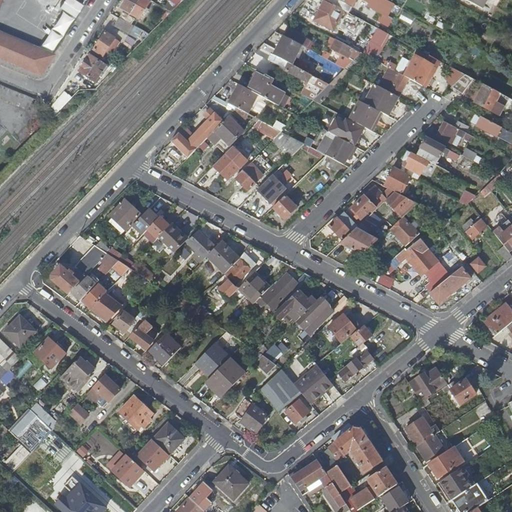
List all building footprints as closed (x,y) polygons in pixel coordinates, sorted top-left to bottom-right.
[(0,0),(0,56),(40,74),(53,55),(0,32),(0,0)] [(76,17),(86,0),(71,0),(65,10),(76,17)] [(140,19),(152,1),(149,0),(127,0),(121,9),(140,19)] [(355,0),(325,0),(325,1),(345,11),(345,10),(349,12),(355,0)] [(378,12),(384,0),(373,0),(369,7),(378,12)] [(466,0),(483,8),(487,0),(466,0)] [(345,11),(325,1),(320,10),(323,11),(317,22),(334,32),(345,11)] [(323,11),(320,10),(314,21),(317,22),(323,11)] [(123,13),(119,18),(132,24),(135,19),(123,13)] [(129,34),(134,25),(132,24),(119,18),(115,26),(129,34)] [(377,28),(364,54),(377,61),(390,35),(377,28)] [(302,46),(307,49),(310,42),(288,31),(284,37),(302,46)] [(94,50),(104,57),(115,39),(105,32),(94,50)] [(276,50),(264,44),(260,48),(292,65),(302,46),(284,37),(283,36),(276,50)] [(115,39),(104,57),(108,59),(120,42),(115,39)] [(361,53),(336,40),(331,49),(353,60),(361,53)] [(292,65),(260,48),(255,54),(282,68),(281,70),(284,71),(307,83),(311,76),(292,65)] [(366,56),(363,54),(361,53),(353,60),(345,69),(348,71),(351,67),(353,69),(366,56)] [(79,72),(95,82),(99,76),(102,78),(104,75),(102,73),(106,67),(90,56),(79,72)] [(409,78),(422,85),(428,74),(419,69),(420,67),(416,64),(412,71),(408,69),(404,76),(409,78)] [(452,67),(444,80),(455,87),(463,74),(452,67)] [(409,78),(404,76),(394,70),(391,75),(396,78),(389,92),(399,97),(409,78)] [(257,71),(247,90),(267,100),(277,106),(284,94),(270,86),(273,79),(257,71)] [(311,76),(307,83),(313,87),(318,79),(311,76)] [(316,98),(328,85),(318,79),(313,87),(310,93),(304,90),(301,94),(313,100),(314,99),(316,98)] [(500,96),(501,94),(483,84),(474,102),(490,111),(499,95),(500,96)] [(238,85),(228,104),(237,108),(257,119),(267,100),(247,90),(238,85)] [(333,89),(328,85),(316,98),(320,101),(321,102),(333,89)] [(388,117),(399,97),(383,89),(373,109),(379,112),(380,112),(381,113),(388,117)] [(379,112),(373,109),(367,105),(361,102),(354,114),(351,121),(370,131),(381,113),(380,112),(379,112)] [(188,142),(196,150),(214,131),(223,123),(210,110),(204,116),(209,121),(188,142)] [(348,111),(344,117),(351,121),(354,114),(348,111)] [(223,123),(214,131),(215,132),(208,138),(225,154),(231,148),(230,147),(244,132),(228,117),(227,118),(223,123)] [(511,134),(501,128),(481,117),(476,126),(496,137),(497,136),(511,144),(511,149),(509,153),(511,155),(511,134)] [(346,120),(337,137),(353,146),(360,134),(363,135),(365,132),(362,130),(363,129),(346,120)] [(262,122),(257,132),(277,141),(284,125),(276,121),(273,127),(262,122)] [(463,138),(465,133),(454,128),(443,122),(436,136),(451,144),(456,135),(461,137),(463,138)] [(457,122),(454,128),(465,133),(468,128),(457,122)] [(285,130),(273,141),(289,158),(301,148),(285,130)] [(188,142),(180,134),(172,142),(188,158),(196,150),(188,142)] [(337,137),(332,135),(328,142),(332,144),(331,146),(339,150),(336,156),(333,155),(331,158),(339,163),(343,165),(353,146),(337,137)] [(456,135),(451,144),(456,146),(461,137),(456,135)] [(425,138),(416,155),(435,165),(443,151),(448,153),(446,156),(455,161),(458,156),(425,138)] [(465,148),(462,155),(473,161),(476,154),(465,148)] [(403,164),(399,171),(418,180),(422,171),(424,172),(429,164),(408,153),(407,153),(406,153),(403,159),(403,160),(403,161),(409,164),(407,166),(403,164)] [(225,154),(213,167),(228,181),(240,169),(225,154)] [(331,158),(327,156),(326,156),(322,163),(335,170),(339,163),(331,158)] [(262,171),(268,166),(262,157),(256,161),(262,171)] [(256,184),(253,181),(258,175),(261,173),(251,163),(235,179),(248,192),(256,184)] [(396,169),(394,168),(385,185),(402,194),(411,178),(396,170),(396,169)] [(502,178),(499,174),(486,186),(488,189),(489,190),(502,178)] [(253,181),(256,184),(261,178),(258,175),(253,181)] [(286,189),(273,176),(257,191),(271,204),(286,189)] [(374,187),(365,196),(372,203),(375,200),(380,205),(385,200),(394,192),(387,188),(381,194),(374,187)] [(489,190),(488,189),(482,194),(485,198),(491,192),(489,190)] [(402,217),(410,210),(417,204),(394,192),(385,200),(402,218),(402,217)] [(365,196),(364,195),(350,209),(360,219),(369,210),(371,212),(376,207),(372,203),(365,196)] [(285,196),(273,208),(285,220),(297,208),(285,196)] [(125,200),(110,216),(112,218),(126,230),(131,225),(141,215),(125,200)] [(417,216),(425,208),(417,204),(410,210),(417,216)] [(461,216),(467,212),(466,211),(470,207),(469,206),(459,214),(461,216)] [(466,211),(467,212),(471,218),(476,214),(470,207),(466,211)] [(142,217),(132,227),(142,236),(148,230),(159,219),(149,209),(142,217)] [(353,222),(344,212),(336,219),(350,234),(355,229),(358,226),(353,222)] [(141,215),(131,225),(132,227),(142,217),(141,215)] [(148,230),(157,239),(159,237),(168,228),(170,226),(160,217),(159,219),(148,230)] [(402,218),(390,229),(406,246),(418,235),(414,230),(418,226),(414,222),(410,225),(402,217),(402,218)] [(122,234),(126,230),(112,218),(109,221),(122,234)] [(328,226),(342,241),(350,234),(336,219),(328,226)] [(465,229),(466,231),(466,232),(472,239),(486,227),(480,220),(469,228),(468,226),(465,229)] [(492,232),(504,247),(509,252),(511,249),(511,226),(507,221),(492,232)] [(168,228),(159,237),(175,252),(187,240),(179,233),(176,236),(168,228)] [(340,244),(361,256),(364,254),(377,241),(355,229),(350,234),(342,241),(340,244)] [(204,260),(207,256),(215,248),(214,247),(215,246),(208,240),(208,241),(198,231),(187,243),(204,260)] [(420,240),(415,242),(437,269),(441,265),(420,240)] [(101,241),(96,246),(107,253),(107,254),(111,250),(101,241)] [(377,241),(364,254),(369,260),(383,247),(377,241)] [(207,256),(224,274),(239,259),(222,242),(215,248),(207,256)] [(85,276),(107,253),(96,246),(95,246),(74,268),(77,270),(85,276)] [(411,248),(413,250),(404,257),(415,271),(419,268),(424,273),(432,267),(416,247),(415,248),(413,246),(411,248)] [(501,249),(509,260),(511,257),(511,256),(509,252),(504,247),(501,249)] [(111,250),(107,254),(118,261),(123,256),(112,248),(111,250)] [(498,251),(506,262),(509,260),(501,249),(498,251)] [(240,260),(226,274),(236,284),(256,264),(245,252),(240,260)] [(129,268),(134,263),(124,255),(123,256),(118,261),(129,268)] [(485,267),(478,258),(470,264),(477,273),(485,267)] [(224,274),(225,274),(226,274),(240,260),(239,259),(224,274)] [(106,293),(129,269),(129,268),(118,261),(113,267),(118,272),(102,289),(99,286),(83,302),(90,309),(98,301),(106,293)] [(149,282),(154,277),(137,261),(134,263),(129,268),(129,269),(149,282)] [(69,294),(86,276),(85,276),(77,270),(72,276),(62,266),(52,275),(53,280),(69,294)] [(436,287),(429,293),(439,305),(470,278),(461,267),(455,272),(454,270),(449,274),(450,276),(436,287)] [(436,287),(450,276),(449,274),(443,267),(429,279),(436,287)] [(239,289),(254,304),(256,303),(269,288),(254,273),(239,289)] [(271,310),(275,314),(297,291),(311,277),(305,274),(296,283),(287,274),(275,286),(273,284),(269,288),(256,303),(261,307),(268,300),(274,306),(271,310)] [(80,301),(96,285),(88,277),(72,294),(80,301)] [(239,289),(235,287),(228,279),(217,290),(227,301),(239,289)] [(318,289),(308,299),(314,304),(324,295),(318,289)] [(297,291),(275,314),(281,320),(288,313),(293,308),(296,312),(293,314),(299,320),(314,304),(308,299),(307,300),(297,291)] [(121,307),(106,293),(98,301),(90,309),(107,322),(121,307)] [(297,322),(296,323),(304,331),(314,321),(316,323),(328,311),(326,308),(333,301),(325,293),(324,295),(314,304),(299,320),(297,322)] [(484,322),(495,336),(510,324),(511,322),(511,303),(500,314),(497,311),(484,322)] [(165,309),(160,305),(144,322),(132,335),(130,337),(147,350),(153,341),(142,333),(165,309)] [(208,320),(213,316),(201,306),(196,312),(208,320)] [(132,335),(144,322),(138,317),(135,320),(124,312),(113,325),(125,334),(127,331),(132,335)] [(328,327),(341,343),(356,331),(343,315),(328,327)] [(36,331),(20,316),(5,332),(21,347),(36,331)] [(363,326),(353,335),(358,342),(356,344),(359,347),(372,336),(363,326)] [(181,348),(166,333),(162,337),(149,351),(164,365),(181,348)] [(0,380),(6,386),(15,377),(9,371),(20,359),(0,338),(0,360),(3,364),(1,366),(0,365),(0,380)] [(66,354),(49,338),(35,353),(51,369),(66,354)] [(277,342),(263,356),(273,362),(285,350),(277,342)] [(230,359),(216,344),(197,363),(207,373),(211,369),(215,374),(228,361),(230,359)] [(366,352),(339,374),(345,382),(373,360),(366,352)] [(276,366),(263,356),(256,363),(267,375),(276,366)] [(80,358),(69,369),(82,381),(95,368),(88,362),(87,364),(80,358)] [(228,361),(215,374),(206,382),(221,397),(243,376),(228,361)] [(322,371),(326,368),(322,362),(317,365),(322,371)] [(317,366),(294,385),(301,393),(310,404),(319,397),(317,395),(331,383),(330,381),(317,366)] [(409,385),(421,403),(428,399),(427,398),(447,385),(437,369),(426,376),(424,374),(416,380),(409,385)] [(294,385),(281,370),(260,391),(265,396),(278,413),(288,402),(289,403),(301,393),(294,385)] [(93,388),(87,394),(91,397),(97,391),(101,395),(109,402),(120,390),(105,376),(93,388)] [(465,381),(462,376),(448,385),(451,389),(450,390),(451,391),(461,405),(476,395),(466,380),(465,381)] [(33,386),(39,392),(48,384),(42,378),(33,386)] [(97,391),(91,397),(95,402),(101,395),(97,391)] [(265,396),(260,391),(252,400),(256,404),(265,396)] [(141,401),(135,396),(119,412),(138,430),(153,413),(147,407),(149,406),(142,400),(141,401)] [(235,413),(236,414),(243,420),(250,426),(248,429),(256,435),(269,418),(249,402),(245,399),(235,413)] [(299,400),(285,412),(295,424),(309,412),(299,400)] [(78,404),(71,411),(82,422),(89,414),(78,404)] [(30,420),(33,423),(47,436),(53,430),(36,414),(30,420)] [(436,434),(440,431),(435,425),(429,429),(422,418),(405,430),(416,447),(436,434)] [(33,423),(18,439),(32,452),(47,436),(33,423)] [(184,439),(168,424),(153,440),(169,455),(184,439)] [(348,424),(332,438),(335,442),(328,448),(338,460),(350,451),(364,473),(382,461),(360,428),(354,427),(352,428),(348,424)] [(438,436),(436,434),(416,447),(426,462),(444,450),(440,445),(443,443),(440,439),(437,441),(435,438),(438,436)] [(137,456),(153,472),(169,455),(153,440),(137,456)] [(14,471),(31,453),(21,445),(5,462),(14,471)] [(81,446),(76,452),(84,458),(89,452),(81,446)] [(462,464),(452,449),(428,465),(438,479),(462,464)] [(130,487),(145,471),(128,455),(127,455),(113,470),(130,487)] [(317,460),(291,478),(299,491),(317,480),(318,482),(321,480),(323,482),(326,486),(327,487),(322,491),(335,511),(346,511),(350,510),(346,503),(339,493),(326,473),(317,460)] [(249,484),(229,466),(215,482),(234,500),(249,484)] [(338,466),(326,473),(339,493),(351,486),(338,466)] [(339,493),(346,503),(350,510),(351,511),(354,511),(360,508),(397,484),(386,467),(367,479),(370,484),(372,486),(357,496),(351,486),(339,493)] [(472,487),(470,484),(465,487),(457,475),(462,472),(460,469),(440,482),(452,500),(472,487)] [(317,480),(299,491),(302,496),(323,482),(321,480),(318,482),(317,480)] [(487,502),(490,500),(479,482),(476,484),(487,502)] [(56,504),(64,511),(102,511),(106,508),(81,484),(67,499),(64,496),(56,504)] [(190,499),(203,511),(204,511),(205,511),(204,511),(211,503),(206,498),(212,492),(204,484),(190,499)] [(482,505),(487,502),(476,484),(475,485),(472,487),(452,500),(459,511),(471,511),(477,508),(482,505)] [(381,497),(391,511),(393,511),(403,506),(408,502),(398,486),(381,497)] [(203,511),(190,499),(177,511),(203,511)]
